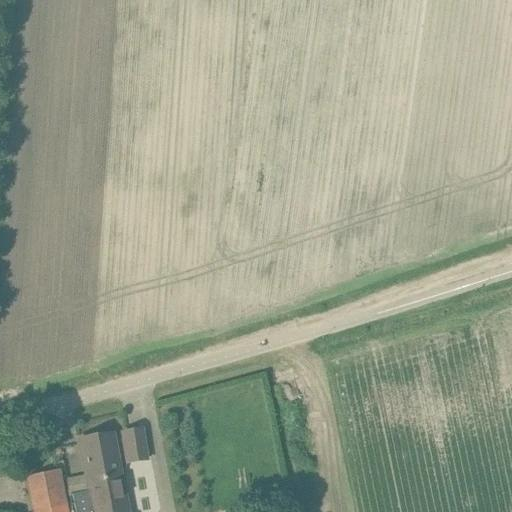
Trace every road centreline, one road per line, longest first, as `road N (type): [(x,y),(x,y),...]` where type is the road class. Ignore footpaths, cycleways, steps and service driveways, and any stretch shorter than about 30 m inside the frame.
road 1 (unclassified): [(273,341),(0,424)]
road 2 (track): [(511,257),(286,328),(273,341)]
